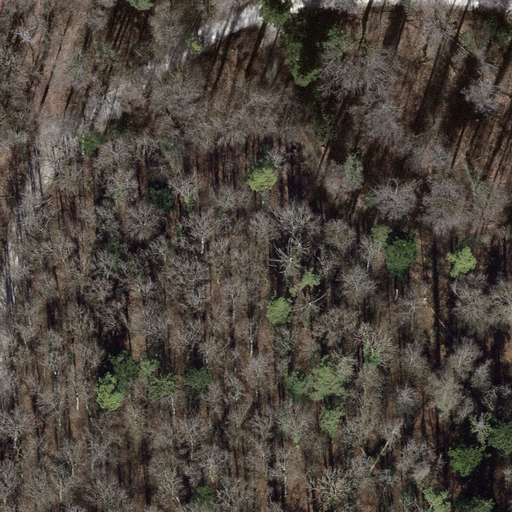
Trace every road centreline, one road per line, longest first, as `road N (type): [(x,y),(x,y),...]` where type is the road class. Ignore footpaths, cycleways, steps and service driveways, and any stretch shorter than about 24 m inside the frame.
road 1 (track): [(511,298),(397,240),(333,185),(271,85),(276,27),(302,0)]
road 2 (track): [(282,0),(217,21),(133,75),(52,153),(21,278)]
road 3 (track): [(21,278),(0,400)]
